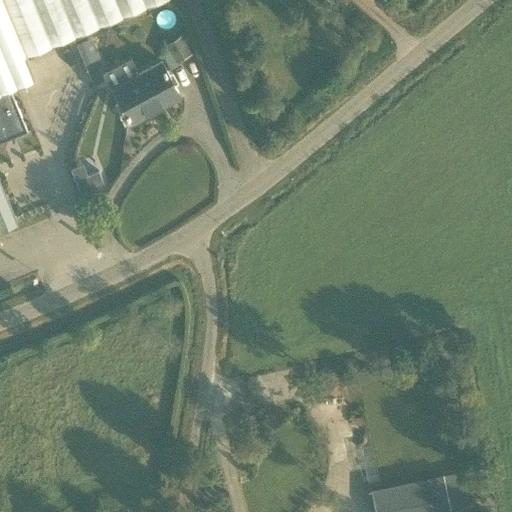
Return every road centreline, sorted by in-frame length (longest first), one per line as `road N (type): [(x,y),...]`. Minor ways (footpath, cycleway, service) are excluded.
road 1 (unclassified): [(0,338),(213,241),(487,0)]
road 2 (unknown): [(191,511),(222,353),(213,241)]
road 3 (unknown): [(265,195),(196,0)]
